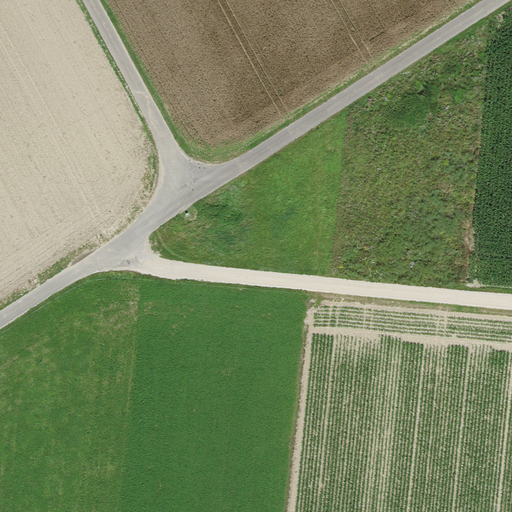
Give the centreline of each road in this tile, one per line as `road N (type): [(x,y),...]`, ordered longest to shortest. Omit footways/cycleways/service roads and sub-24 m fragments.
road 1 (track): [(489,0),(0,323)]
road 2 (track): [(98,260),(511,299)]
road 3 (track): [(88,0),(192,189)]
